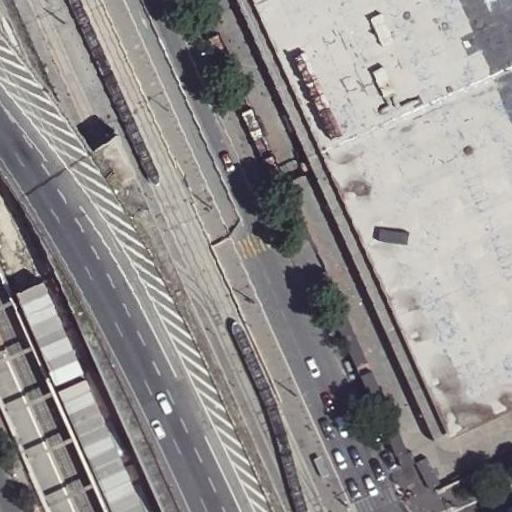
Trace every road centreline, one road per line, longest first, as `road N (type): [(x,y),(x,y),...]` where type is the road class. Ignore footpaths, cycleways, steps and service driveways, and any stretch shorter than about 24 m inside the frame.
road 1 (tertiary): [(152,0),(381,511)]
road 2 (motorway): [(214,511),(134,344),(0,129)]
